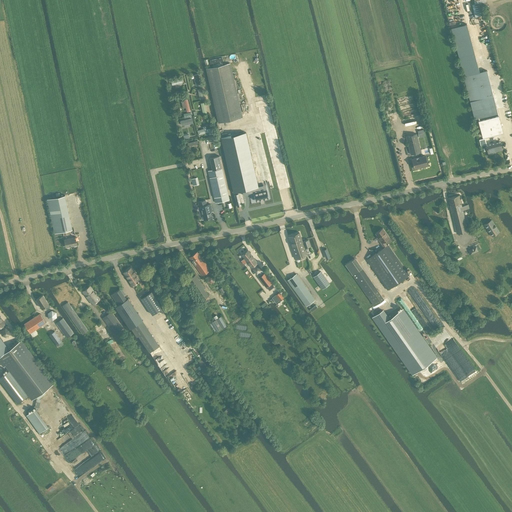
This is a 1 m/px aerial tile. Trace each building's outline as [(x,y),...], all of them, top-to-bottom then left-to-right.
[(223,65),(222,62),(213,64),(213,67),(206,68),(218,123),(242,117),(230,63),(223,65)] [(480,72),(464,76),(467,89),(475,120),(478,120),(483,137),(503,131),(501,123),(495,101),(487,70),(480,72)] [(198,134),(207,132),(206,126),(203,126),(203,129),(197,130),(198,134)] [(233,192),(242,190),(257,187),(258,186),(246,132),(221,138),(233,192)] [(411,154),(421,152),(416,134),(406,136),(411,154)] [(488,153),(502,149),(500,142),(487,145),(488,153)] [(211,158),(213,169),(208,171),(215,202),(229,199),(219,156),(211,158)] [(412,159),(414,169),(422,166),(427,165),(425,156),(412,159)] [(259,192),(256,192),(257,199),(270,196),(268,190),(259,192)] [(47,199),(55,233),(72,229),(65,195),(47,199)] [(468,204),(467,205),(461,206),(459,195),(448,198),(456,233),(467,231),(462,211),(465,210),(465,209),(469,208),(468,204)] [(205,200),(198,202),(199,206),(201,206),(202,210),(199,210),(200,216),(203,215),(204,219),(212,217),(211,211),(212,210),(210,204),(206,205),(205,200)] [(491,237),(499,232),(491,220),(484,225),(491,237)] [(387,290),(408,275),(387,245),(384,241),(389,238),(382,228),(375,233),(379,239),(378,239),(384,248),(366,260),(387,290)] [(299,232),(288,236),(292,247),(303,244),(304,248),(310,246),(308,242),(308,240),(303,241),(303,242),(302,242),(299,232)] [(64,239),(66,247),(77,245),(75,237),(64,239)] [(303,244),(292,247),(296,259),(306,255),(304,248),(303,244)] [(244,258),(241,261),(244,265),(246,263),(245,262),(247,261),(251,267),(257,263),(248,250),(241,255),(244,258)] [(206,257),(205,255),(201,257),(197,251),(189,257),(202,275),(210,270),(204,262),(205,261),(204,259),(206,257)] [(345,264),(352,274),(374,306),(383,299),(354,258),(345,264)] [(132,286),(140,280),(131,267),(123,272),(132,286)] [(322,289),(329,284),(321,271),(313,277),(322,289)] [(272,282),(264,273),(259,277),(266,287),(272,282)] [(306,306),(315,300),(296,274),(288,280),(306,306)] [(204,288),(195,275),(188,280),(196,292),(202,301),(209,296),(204,288)] [(92,305),(100,299),(90,285),(82,291),(92,305)] [(126,299),(120,289),(111,295),(117,304),(126,299)] [(152,315),(162,308),(151,291),(141,298),(152,315)] [(279,292),(272,298),(276,303),(283,298),(279,292)] [(46,309),(50,307),(48,304),(43,295),(36,299),(42,308),(45,306),(46,309)] [(128,299),(117,306),(115,307),(130,329),(131,328),(143,320),(128,299)] [(83,334),(88,331),(68,302),(62,306),(83,334)] [(436,358),(402,309),(388,319),(382,310),(373,317),(413,374),(436,358)] [(48,313),(48,318),(52,320),(56,317),(56,312),(52,310),(48,313)] [(114,334),(123,328),(111,312),(102,318),(114,334)] [(40,327),(46,323),(40,314),(24,324),(30,333),(40,327)] [(0,316),(0,327),(2,330),(2,335),(6,337),(10,334),(9,329),(5,327),(4,328),(2,325),(5,323),(0,316)] [(221,316),(215,320),(211,322),(217,331),(227,325),(221,316)] [(66,337),(72,333),(73,332),(63,318),(56,323),(66,337)] [(63,344),(54,332),(49,335),(58,348),(63,344)] [(0,356),(9,349),(0,336),(0,356)] [(32,399),(53,383),(21,341),(9,349),(0,356),(0,361),(4,366),(6,365),(10,370),(0,377),(0,379),(18,403),(28,395),(32,399)] [(49,426),(35,408),(26,415),(40,432),(49,426)]
